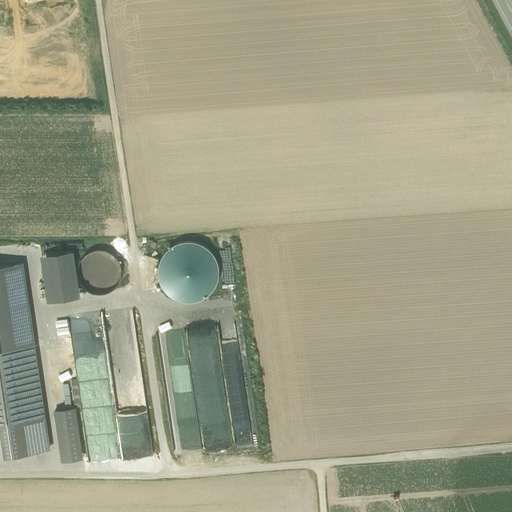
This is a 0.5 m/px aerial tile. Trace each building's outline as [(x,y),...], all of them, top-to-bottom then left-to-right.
[(173,247),(166,253),(161,260),(159,268),(158,277),(161,285),(165,292),(171,298),(179,302),(188,304),(196,303),(204,299),(211,294),(216,287),(219,279),(219,270),(217,262),(212,254),(206,248),(198,245),(190,243),(181,244),(173,247)] [(84,288),(92,292),(100,294),(108,292),(115,287),(119,279),(120,271),(118,263),(113,256),(106,252),(98,251),(90,253),(83,258),(79,265),(77,273),(79,281),(84,288)] [(73,253),(40,258),(47,304),(79,299),(73,253)] [(23,265),(0,268),(0,422),(44,416),(23,265)] [(63,405),(74,404),(72,383),(62,384),(63,405)] [(75,407),(54,411),(61,463),(83,460),(75,407)] [(0,458),(49,452),(44,416),(0,422),(0,458)]
